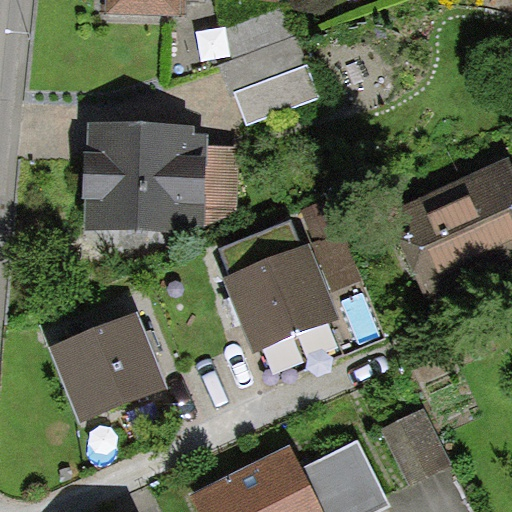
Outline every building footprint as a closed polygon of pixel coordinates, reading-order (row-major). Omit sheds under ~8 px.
[(177,0),(104,0),(104,14),(176,17),(177,0)] [(300,69),(279,11),(220,33),(231,62),(217,67),(228,96),(300,69)] [(205,135),(99,126),(91,224),(197,233),(205,135)] [(511,268),(511,169),(399,216),(434,301),(511,268)] [(305,254),(230,285),(258,349),(332,318),(305,254)] [(133,323),(52,355),(80,427),(161,396),(133,323)] [(423,416),(378,438),(401,485),(446,463),(423,416)] [(317,511),(293,458),(199,500),(204,511),(317,511)]
